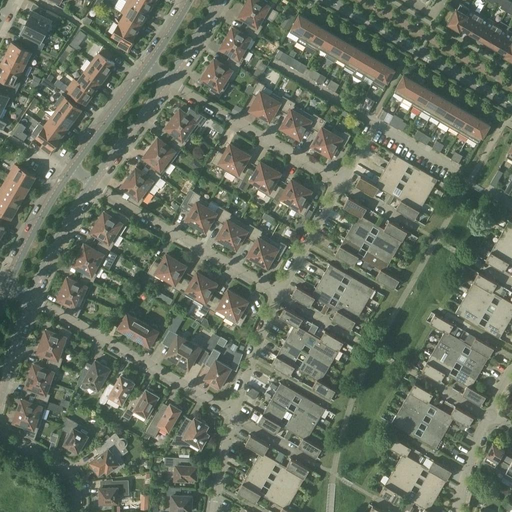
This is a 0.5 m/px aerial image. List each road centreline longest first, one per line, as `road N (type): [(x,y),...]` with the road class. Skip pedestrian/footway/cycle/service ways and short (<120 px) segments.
road 1 (residential): [(234,415),(29,295)]
road 2 (residential): [(279,294),(90,184)]
road 3 (residential): [(339,182),(166,80)]
road 4 (tertiary): [(69,171),(8,285)]
road 5 (residential): [(234,415),(279,294)]
road 6 (tertiary): [(90,184),(166,80)]
road 7 (tertiary): [(146,68),(69,171)]
road 8 (residential): [(279,294),(339,182)]
road 9 (tertiary): [(29,295),(90,184)]
